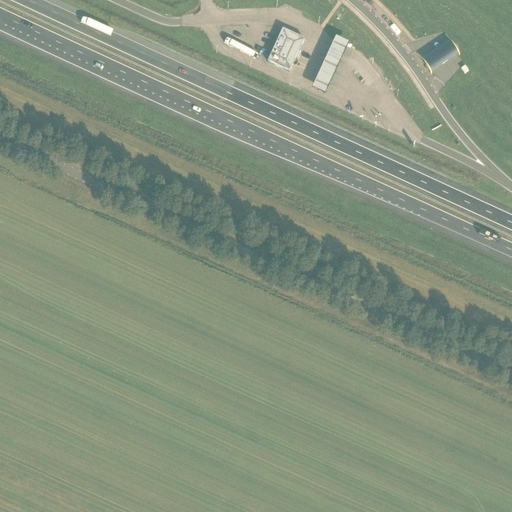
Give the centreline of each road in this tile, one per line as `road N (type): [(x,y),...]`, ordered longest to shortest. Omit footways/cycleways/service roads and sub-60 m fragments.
road 1 (tertiary): [(511,375),(0,139)]
road 2 (motorway): [(0,18),(511,253)]
road 3 (motorway): [(511,223),(26,0)]
